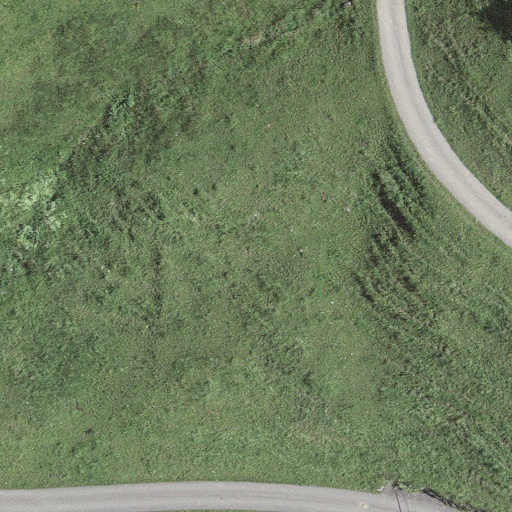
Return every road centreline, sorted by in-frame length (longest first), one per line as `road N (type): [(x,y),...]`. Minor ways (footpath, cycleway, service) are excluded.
road 1 (track): [(395,511),(248,495),(0,506)]
road 2 (track): [(392,0),(410,111),(469,194),(511,230)]
